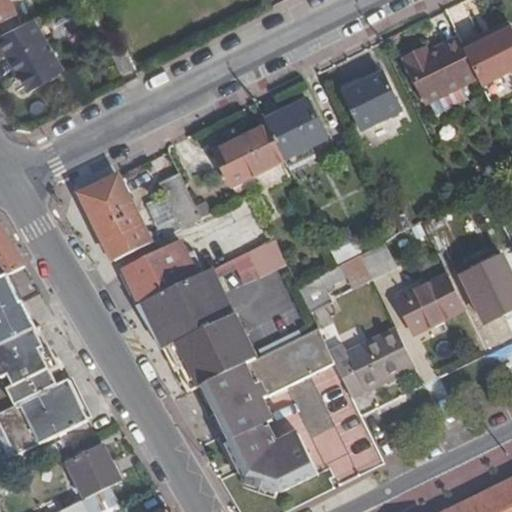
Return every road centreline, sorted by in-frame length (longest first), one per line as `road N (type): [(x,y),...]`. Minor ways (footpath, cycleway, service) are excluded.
road 1 (residential): [(8,177),(372,0)]
road 2 (tertiary): [(204,511),(8,177)]
road 3 (residential): [(511,429),(345,511)]
